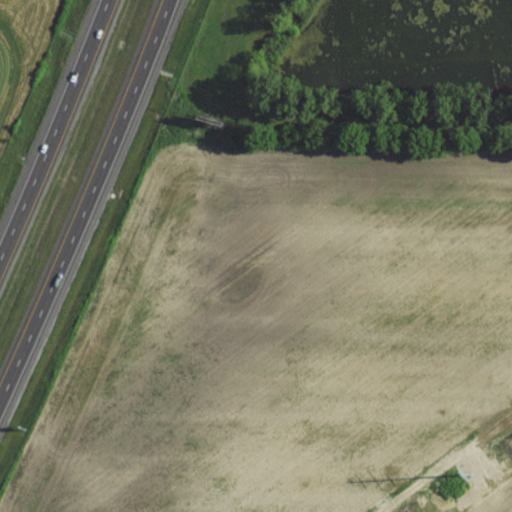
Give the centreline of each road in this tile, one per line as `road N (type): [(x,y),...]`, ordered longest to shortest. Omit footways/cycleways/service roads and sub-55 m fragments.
road 1 (motorway): [(0,395),(170,0)]
road 2 (motorway): [(105,0),(0,253)]
